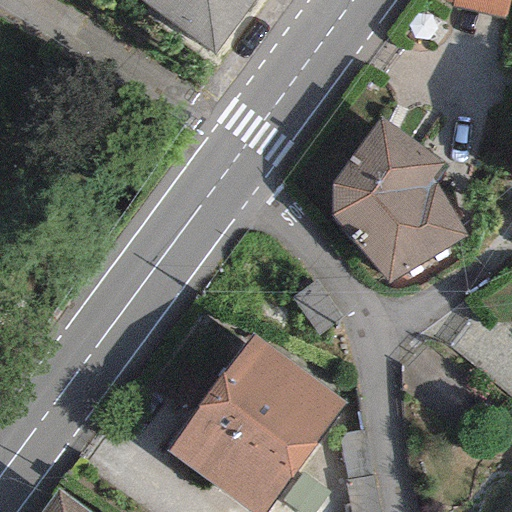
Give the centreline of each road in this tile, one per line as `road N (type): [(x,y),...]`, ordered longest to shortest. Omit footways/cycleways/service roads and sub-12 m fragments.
road 1 (unclassified): [(229,153),(340,292),(368,350),(388,511)]
road 2 (primary): [(229,153),(0,470)]
road 3 (unclassified): [(229,153),(0,0)]
road 4 (primary): [(343,0),(229,153)]
